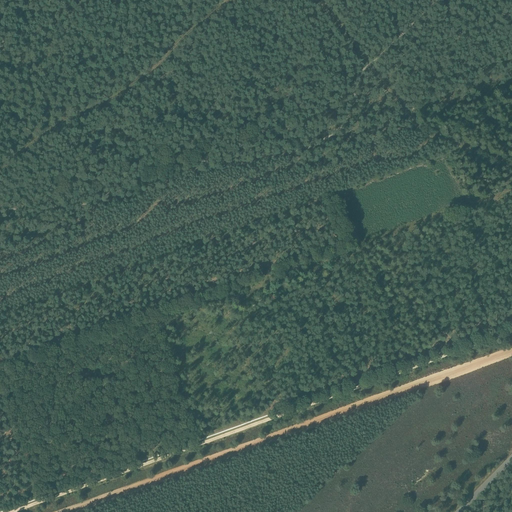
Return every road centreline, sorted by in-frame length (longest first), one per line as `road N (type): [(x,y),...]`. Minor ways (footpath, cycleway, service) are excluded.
road 1 (track): [(511,188),(0,369)]
road 2 (track): [(11,511),(511,331)]
road 3 (track): [(64,511),(511,349)]
